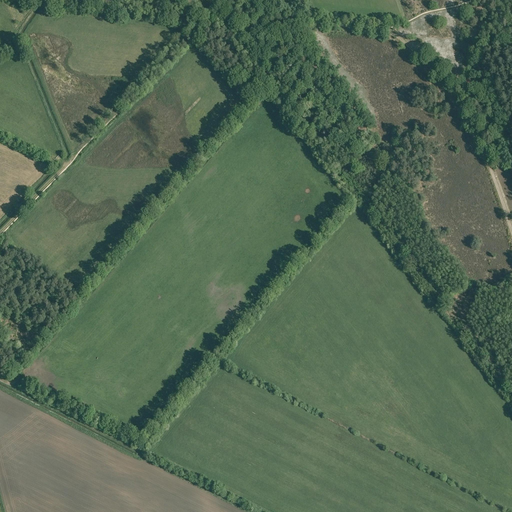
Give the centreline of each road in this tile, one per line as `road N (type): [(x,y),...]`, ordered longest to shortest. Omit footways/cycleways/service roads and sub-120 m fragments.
road 1 (track): [(0,379),(261,511)]
road 2 (track): [(383,30),(422,57),(461,109),(511,233)]
road 3 (track): [(249,12),(383,30)]
road 4 (track): [(25,34),(70,159)]
